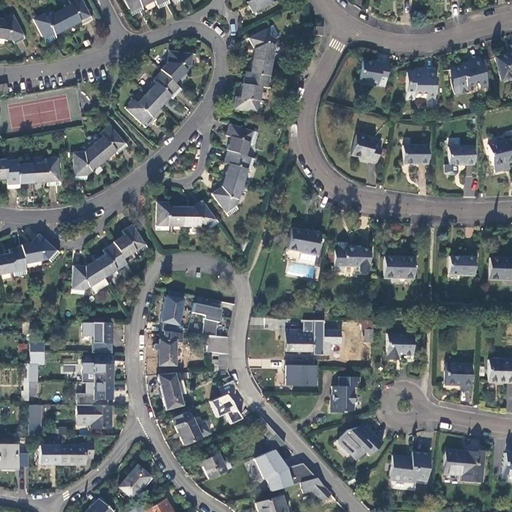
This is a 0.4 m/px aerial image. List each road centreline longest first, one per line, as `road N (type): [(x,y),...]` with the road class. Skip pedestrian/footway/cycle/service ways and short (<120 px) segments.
road 1 (residential): [(359,511),(250,390),(239,364),(242,292),(211,262),(167,261),(150,277),(134,361),(147,427)]
road 2 (residential): [(122,47),(179,28),(211,39),(221,55),(201,115),(107,198),(63,213),(0,214)]
road 3 (residential): [(345,25),(301,117),(302,139),(330,181),(387,201),(511,207)]
road 4 (unclassified): [(345,25),(411,45),(511,21)]
road 5 (residential): [(46,504),(94,477),(147,427)]
road 6 (residential): [(0,73),(118,48)]
